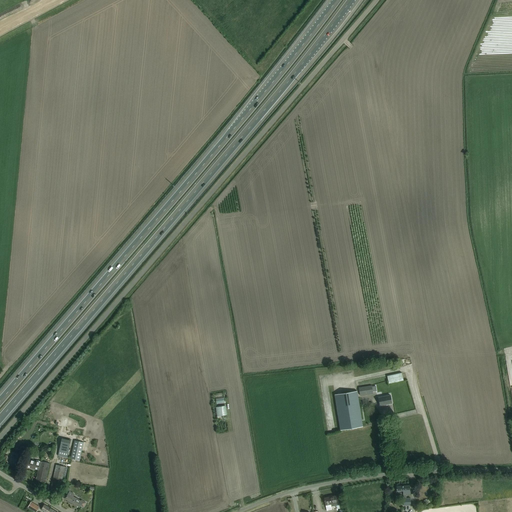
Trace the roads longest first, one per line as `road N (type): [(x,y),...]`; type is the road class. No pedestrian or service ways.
road 1 (unclassified): [(0,438),(380,0)]
road 2 (motorway): [(0,418),(350,0)]
road 3 (motorway): [(336,0),(0,400)]
road 4 (unclassified): [(236,511),(352,478),(511,470)]
